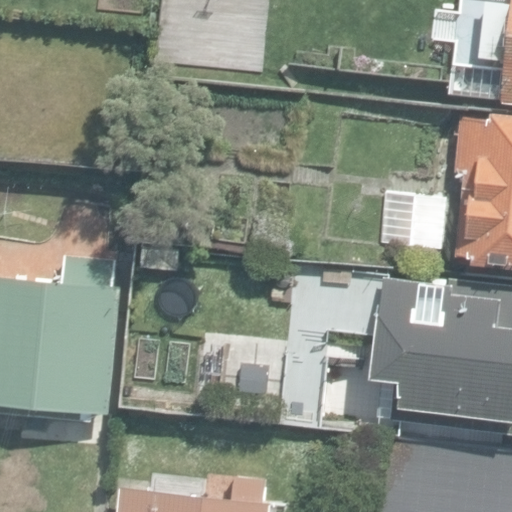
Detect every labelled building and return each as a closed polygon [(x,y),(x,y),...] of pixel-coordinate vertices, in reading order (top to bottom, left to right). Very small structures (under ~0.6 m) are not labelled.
[(505,97),(511,97),(511,0),(462,0),(457,56),(508,61),(505,97)] [(473,258),(511,261),(511,109),(492,108),(491,112),(463,109),(458,166),(464,167),(458,249),(474,251),(473,258)] [(382,240),(445,247),(450,197),(387,191),(382,240)] [(213,238),(248,242),(251,216),(216,212),(213,238)] [(0,408),(93,417),(93,409),(109,410),(120,283),(113,282),(116,255),(63,251),(61,277),(0,271),(0,408)] [(392,413),(511,422),(511,278),(384,268),(375,371),(380,371),(380,377),(395,378),(392,413)] [(328,338),(199,326),(191,409),(319,422),(328,338)] [(511,511),(511,444),(387,431),(379,511),(511,511)] [(266,511),(269,494),(260,493),(262,471),(231,467),(228,488),(118,476),(114,511),(266,511)]
